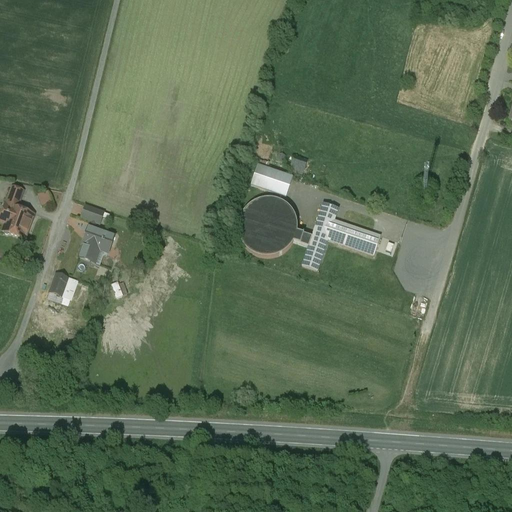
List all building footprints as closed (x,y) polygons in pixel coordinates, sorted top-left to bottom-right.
[(297,170),(263,158),(256,179),(290,191),(297,170)] [(12,189),(5,207),(17,212),(24,194),(12,189)] [(298,235),(301,227),(302,217),(300,209),(295,200),(290,196),(276,191),(266,191),(259,194),(251,200),(245,210),(243,221),(246,232),(251,239),(259,246),(271,249),(281,248),(292,242),(298,235)] [(48,193),(37,197),(42,209),(52,206),(48,193)] [(311,237),(301,233),(296,247),(308,251),(302,269),(318,274),(329,244),(373,260),(381,238),(337,222),(340,213),(322,206),(311,237)] [(34,218),(17,212),(5,207),(0,221),(0,224),(5,227),(3,234),(4,234),(5,236),(10,236),(25,242),(34,218)] [(85,208),(81,220),(96,225),(98,219),(102,221),(105,215),(85,208)] [(89,229),(82,246),(83,246),(78,260),(95,266),(95,265),(92,264),(97,251),(108,256),(114,238),(89,229)] [(100,267),(98,275),(111,279),(113,271),(100,267)] [(67,280),(56,276),(49,295),(50,295),(61,299),(67,280)] [(78,284),(67,280),(61,299),(50,295),(48,302),(68,309),(70,303),(71,304),(78,284)]
